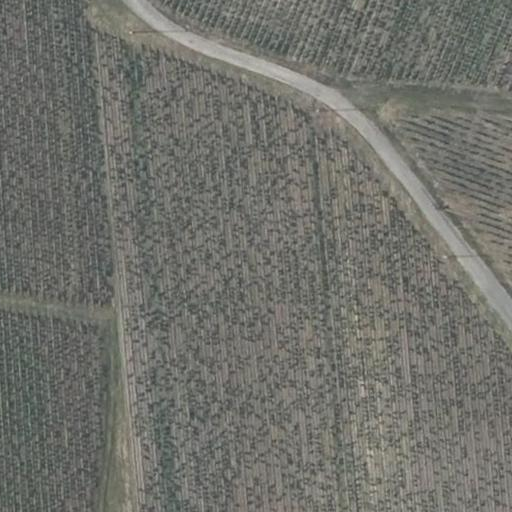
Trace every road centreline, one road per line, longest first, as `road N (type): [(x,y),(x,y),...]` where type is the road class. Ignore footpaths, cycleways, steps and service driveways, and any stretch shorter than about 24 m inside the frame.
road 1 (unclassified): [(133,0),(166,33),(292,80),(372,137),(511,324)]
road 2 (track): [(0,302),(112,321),(100,511)]
road 3 (track): [(511,106),(392,99),(350,119)]
